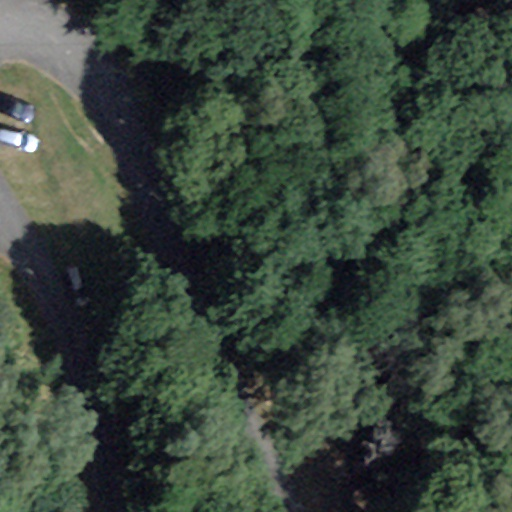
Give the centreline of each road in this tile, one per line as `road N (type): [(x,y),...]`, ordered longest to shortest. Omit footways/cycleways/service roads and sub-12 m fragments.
road 1 (unclassified): [(287,511),(209,367),(102,94),(62,41),(40,28),(0,25)]
road 2 (unclassified): [(0,208),(69,342),(108,511)]
